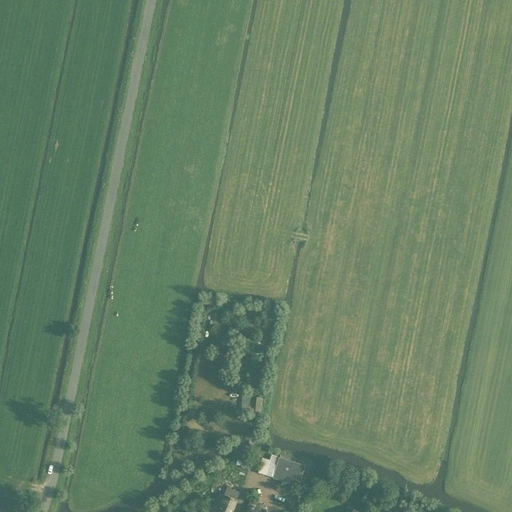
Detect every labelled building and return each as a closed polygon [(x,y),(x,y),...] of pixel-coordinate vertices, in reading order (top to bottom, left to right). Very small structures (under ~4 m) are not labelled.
[(242,392),(241,413),(249,413),(249,392),(242,392)] [(258,473),(298,485),(304,465),(287,460),(287,459),(279,457),(278,458),(277,458),(277,456),(271,454),(269,460),(262,458),(258,473)] [(250,461),(243,460),(241,468),(248,470),(250,461)] [(231,511),(239,493),(227,488),(224,495),(218,494),(211,511),(213,511),(231,511)] [(247,507),(244,511),(265,511),(265,510),(260,509),(259,508),(258,508),(259,497),(251,496),(247,507)]
